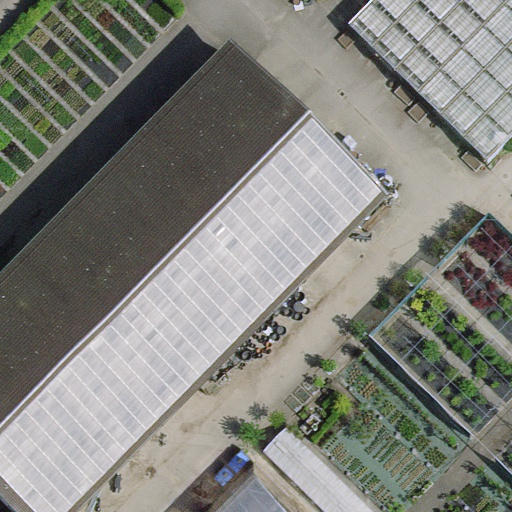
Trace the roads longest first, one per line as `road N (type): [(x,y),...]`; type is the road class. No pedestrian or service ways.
road 1 (track): [(261,0),(453,192),(136,511)]
road 2 (track): [(235,0),(0,246)]
road 3 (track): [(422,511),(511,421)]
